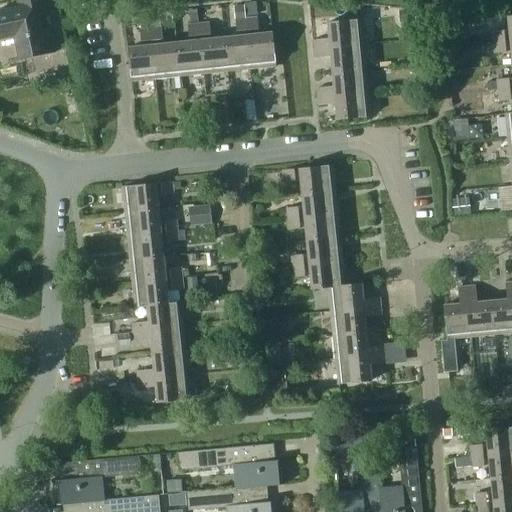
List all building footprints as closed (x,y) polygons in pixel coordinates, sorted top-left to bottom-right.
[(46,13),(43,0),(16,0),(18,7),(0,10),(0,38),(11,37),(14,39),(19,60),(54,52),(49,28),(41,29),(38,15),(46,13)] [(245,17),(257,16),(256,2),(244,3),(244,5),(245,17)] [(236,36),(223,37),(227,70),(251,68),(246,18),(244,5),(233,6),(236,36)] [(197,9),(189,10),(190,22),(198,22),(197,9)] [(399,23),(415,21),(415,10),(398,11),(399,23)] [(148,14),(136,15),(138,26),(149,25),(148,14)] [(493,42),(511,39),(511,14),(507,15),(508,29),(492,31),(493,42)] [(246,18),(251,68),(276,65),(272,32),(258,34),(257,17),(246,18)] [(313,48),(363,44),(360,19),(327,22),(329,38),(312,40),(313,48)] [(468,31),(479,29),(478,20),(467,21),(468,31)] [(198,23),(203,73),(227,70),(223,37),(210,38),(209,22),(198,23)] [(189,41),(176,42),(179,75),(203,73),(198,23),(187,24),(189,41)] [(155,78),(179,75),(176,42),(163,44),(161,27),(150,28),(155,78)] [(155,78),(150,28),(139,29),(141,46),(127,47),(130,81),(155,78)] [(511,51),(511,63),(511,39),(493,42),(494,53),(511,51)] [(365,67),(363,44),(313,48),(314,57),(330,55),(332,71),(365,67)] [(317,96),(367,91),(365,67),(332,71),(333,86),(317,87),(317,96)] [(488,91),(498,90),(511,88),(511,76),(497,79),(497,80),(487,81),(488,91)] [(511,88),(498,90),(488,91),(490,91),(492,101),(511,99),(511,88)] [(367,91),(317,96),(318,105),(335,103),(336,119),(369,116),(367,91)] [(300,180),(301,193),(334,189),(332,164),(282,170),(284,181),(300,180)] [(122,186),(124,211),(158,208),(156,195),(173,193),(172,181),(122,186)] [(287,218),(337,213),(334,189),(301,193),(302,206),(286,207),(286,209),(278,210),(279,219),(287,218)] [(478,190),(463,191),(463,206),(479,205),(478,190)] [(211,225),(209,205),(188,207),(190,227),(211,225)] [(124,211),(127,235),(177,230),(176,219),(159,221),(158,208),(124,211)] [(306,241),(339,237),(337,213),(287,218),(288,229),(305,228),(306,241)] [(177,230),(127,235),(129,259),(163,255),(161,242),(178,241),(177,230)] [(291,255),(292,266),(342,261),(339,237),(306,241),(307,253),(291,255)] [(163,255),(129,259),(132,283),(182,278),(180,267),(164,268),(163,255)] [(311,289),(328,287),(344,285),(344,284),(342,261),(292,266),(293,277),(310,275),(311,289)] [(198,292),(196,276),(187,278),(188,293),(198,292)] [(168,303),(180,302),(178,289),(183,288),(182,278),(132,283),(135,308),(147,306),(146,306),(168,304),(168,303)] [(378,289),(377,281),(361,283),(362,289),(371,288),(371,290),(378,289)] [(492,300),(495,334),(511,331),(511,281),(505,282),(507,299),(492,300)] [(330,311),(380,306),(379,297),(363,299),(361,283),(344,284),(344,285),(328,287),(330,311)] [(466,286),(471,336),(495,334),(492,300),(476,302),(475,285),(466,286)] [(471,336),(466,286),(458,287),(459,303),(443,305),(446,338),(440,339),(443,371),(457,370),(454,337),(471,336)] [(182,326),(180,302),(168,303),(168,304),(146,306),(147,306),(148,321),(132,323),(133,332),(182,326)] [(275,314),(274,305),(263,307),(264,316),(275,314)] [(380,306),(330,311),(333,335),(366,331),(364,316),(381,314),(380,306)] [(284,338),(283,322),(266,324),(267,340),(284,338)] [(151,354),(185,350),(182,326),(133,332),(133,340),(150,339),(151,354)] [(333,335),(335,359),(385,354),(384,345),(367,347),(366,331),(333,335)] [(131,344),(129,333),(117,335),(118,346),(131,344)] [(281,364),(280,346),(269,346),(270,365),(281,364)] [(137,371),(138,379),(187,374),(185,350),(151,354),(153,369),(137,371)] [(385,354),(335,359),(338,384),(371,380),(369,364),(386,362),(385,354)] [(285,379),(284,369),(270,371),(272,396),(287,394),(286,382),(282,382),(281,379),(285,379)] [(187,374),(138,379),(138,388),(155,386),(157,403),(190,399),(187,374)] [(464,390),(475,389),(474,378),(463,379),(464,390)] [(242,394),(241,383),(227,384),(228,395),(242,394)] [(81,415),(80,405),(65,406),(66,416),(81,415)] [(456,427),(456,431),(457,439),(471,438),(470,426),(456,427)] [(471,457),(511,452),(511,426),(485,429),(486,443),(470,445),(471,457)] [(451,427),(442,428),(443,436),(452,435),(451,427)] [(374,434),(332,438),(334,457),(357,454),(361,494),(338,496),(339,511),(379,511),(380,511),(378,492),(379,492),(374,434)] [(188,451),(177,452),(179,470),(237,465),(239,487),(240,489),(255,487),(266,486),(284,485),(283,483),(281,484),(275,484),(273,462),(279,462),(281,461),(281,460),(274,461),(273,445),(273,444),(264,444),(188,451)] [(379,492),(378,492),(380,511),(379,511),(405,511),(404,505),(409,505),(411,509),(411,511),(421,511),(416,446),(415,446),(397,448),(401,490),(379,492)] [(489,465),(490,478),(511,475),(511,452),(471,457),(472,467),(489,465)] [(162,471),(160,454),(152,455),(154,472),(162,471)] [(100,500),(98,477),(130,474),(140,473),(138,455),(77,461),(79,478),(60,480),(55,480),(57,505),(71,503),(81,502),(100,500)] [(462,458),(454,458),(455,468),(463,467),(462,458)] [(476,504),(511,499),(511,475),(490,478),(491,491),(475,493),(476,504)] [(182,491),(181,480),(166,481),(167,493),(182,491)] [(239,487),(186,492),(188,510),(230,506),(230,511),(267,511),(266,503),(272,503),(274,503),(274,501),(268,502),(256,503),(255,487),(240,489),(239,487)] [(185,493),(168,494),(169,505),(186,504),(185,493)] [(142,496),(100,500),(81,502),(71,503),(71,511),(159,511),(158,494),(142,496)] [(511,511),(511,499),(476,504),(476,511),(511,511)]
